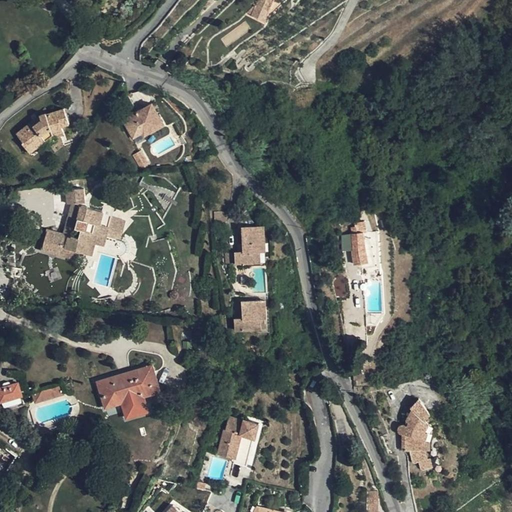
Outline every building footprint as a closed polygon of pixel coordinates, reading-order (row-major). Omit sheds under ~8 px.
[(253,4),(245,11),(261,19),(268,7),(254,1),(253,4)] [(164,125),(152,104),(137,112),(123,120),(133,138),(143,132),(142,129),(148,126),(152,132),(164,125)] [(36,124),(34,121),(17,134),(23,142),(21,143),(27,151),(34,146),(36,148),(45,141),(42,135),(45,131),(51,130),(54,135),(54,134),(64,131),(62,126),(69,124),(65,109),(64,109),(47,115),(46,113),(40,116),(42,120),(36,124)] [(40,116),(34,121),(36,124),(42,120),(40,116)] [(145,136),(152,132),(148,126),(142,129),(143,132),(145,136)] [(349,128),(341,131),(348,147),(355,144),(349,128)] [(45,141),(54,135),(51,130),(45,131),(42,135),(45,141)] [(141,151),(133,156),(141,169),(148,165),(141,151)] [(69,201),(82,203),(84,196),(65,191),(62,205),(64,205),(68,206),(68,203),(69,201)] [(104,212),(81,206),(76,228),(82,230),(79,239),(71,236),(56,232),(48,230),(43,250),(78,260),(80,252),(92,255),(95,244),(97,244),(103,225),(110,227),(107,237),(117,239),(121,220),(110,217),(111,214),(120,216),(122,208),(105,204),(104,212)] [(71,236),(78,209),(68,206),(64,205),(56,232),(71,236)] [(215,229),(225,229),(228,229),(229,212),(215,211),(215,229)] [(365,243),(365,238),(365,233),(367,232),(366,225),(371,224),(370,221),(365,222),(365,221),(355,224),(355,227),(351,228),(352,234),(342,236),(342,251),(352,249),(354,265),(363,263),(368,263),(368,258),(365,243)] [(97,244),(103,246),(104,246),(105,245),(107,237),(110,227),(103,225),(97,244)] [(258,226),(242,227),(243,252),(235,252),(236,264),(256,263),(256,252),(260,252),(258,226)] [(265,226),(258,226),(260,252),(266,252),(265,226)] [(370,237),(365,238),(365,243),(368,258),(368,263),(363,263),(363,268),(376,265),(370,237)] [(123,250),(105,245),(104,246),(103,246),(100,254),(115,258),(107,287),(113,289),(123,250)] [(235,332),(255,331),(255,320),(261,319),(259,300),(241,301),(242,318),(234,318),(235,332)] [(152,365),(97,382),(106,408),(122,403),(124,408),(145,401),(144,396),(160,391),(152,365)] [(18,383),(0,388),(0,403),(22,396),(18,383)] [(34,401),(63,392),(60,384),(31,393),(34,401)] [(428,458),(426,452),(426,451),(421,449),(421,439),(426,441),(429,432),(426,431),(429,425),(424,420),(430,413),(419,398),(411,407),(412,410),(407,420),(409,422),(407,427),(405,426),(402,426),(400,427),(399,429),(400,431),(400,432),(403,433),(403,448),(405,450),(409,450),(410,453),(412,461),(415,463),(418,462),(428,458)] [(233,463),(242,465),(249,436),(254,437),(256,437),(259,422),(244,418),(244,420),(229,416),(227,426),(225,426),(218,454),(234,459),(233,463)] [(247,467),(254,437),(249,436),(242,465),(247,467)] [(429,442),(426,441),(421,439),(421,449),(426,451),(426,450),(429,450),(429,442)] [(431,458),(428,458),(418,462),(421,468),(423,469),(433,466),(431,458)] [(206,483),(195,481),(194,487),(205,489),(206,483)] [(367,492),(366,511),(377,511),(377,492),(367,492)]
